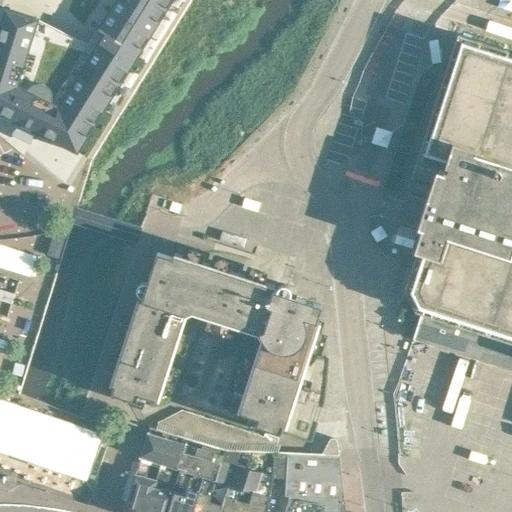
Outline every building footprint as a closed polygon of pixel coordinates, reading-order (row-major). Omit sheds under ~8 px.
[(5,9),(0,25),(0,114),(19,124),(18,125),(20,126),(30,131),(33,132),(34,133),(34,131),(78,153),(173,0),(115,0),(99,26),(98,28),(104,32),(95,47),(88,43),(38,20),(39,19),(5,9)] [(511,51),(458,33),(406,195),(426,201),(445,208),(437,235),(421,230),(414,253),(417,254),(405,291),(415,311),(495,336),(511,342),(511,51)] [(418,229),(421,230),(437,235),(445,208),(426,201),(418,229)] [(288,304),(291,295),(291,293),(291,292),(291,290),(291,289),(290,288),(289,287),(287,286),(286,285),(285,285),(283,285),(282,285),(280,286),(279,287),(278,288),(277,289),(277,290),(157,252),(149,277),(158,280),(156,285),(146,283),(145,282),(144,282),(142,283),(140,284),(139,285),(138,286),(138,287),(137,288),(137,290),(137,292),(138,293),(139,294),(140,296),(141,296),(143,297),(111,394),(137,402),(139,395),(159,402),(187,316),(192,313),(258,335),(261,340),(237,412),(256,418),(254,425),(280,433),(303,363),(311,366),(313,364),(314,362),(316,360),(317,357),(318,354),(319,352),(320,350),(320,347),(320,343),(320,341),(320,339),(312,336),(321,305),(296,297),(293,306),(288,304)] [(156,429),(225,449),(226,449),(240,450),(273,451),(275,451),(279,437),(264,433),(264,436),(182,410),(176,428),(158,422),(156,429)] [(176,428),(182,410),(158,422),(176,428)] [(150,427),(150,428),(141,457),(203,477),(215,481),(224,451),(150,427)] [(338,454),(337,441),(337,440),(336,439),(336,438),(335,438),(334,438),(332,438),(331,438),(330,438),(329,439),(329,440),(321,454),(338,454)] [(264,475),(235,466),(240,450),(226,449),(225,449),(224,451),(215,481),(228,485),(222,505),(219,511),(265,511),(270,497),(259,493),(264,475)] [(287,452),(275,451),(273,451),(272,477),(286,481),(287,452)] [(338,511),(340,497),(344,498),(342,483),(338,454),(321,454),(287,452),(286,481),(285,495),(290,497),(285,511),(338,511)] [(166,511),(172,493),(173,491),(178,473),(139,461),(123,511),(166,511)] [(219,511),(222,505),(209,501),(215,481),(203,477),(202,481),(193,511),(219,511)] [(193,511),(202,481),(191,478),(186,495),(173,491),(172,493),(166,511),(193,511)]
